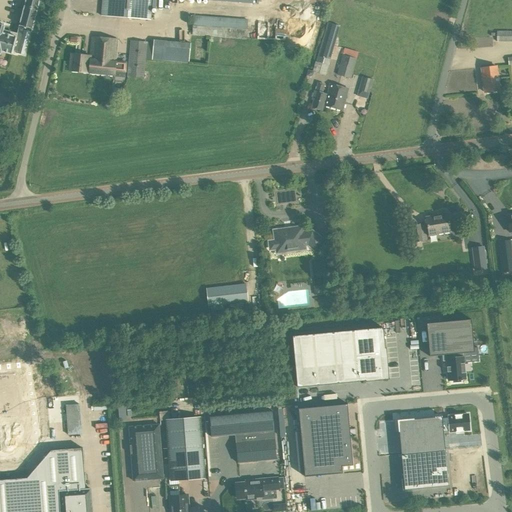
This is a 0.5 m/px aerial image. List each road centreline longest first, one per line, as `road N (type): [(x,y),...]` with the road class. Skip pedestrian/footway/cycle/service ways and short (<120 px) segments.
road 1 (unclassified): [(15,203),(432,152)]
road 2 (residential): [(498,509),(486,394),(369,407),(381,511)]
road 3 (unknown): [(60,17),(152,20),(185,9),(286,0)]
road 4 (unclassified): [(15,203),(65,0)]
road 5 (unclassified): [(432,152),(465,0)]
